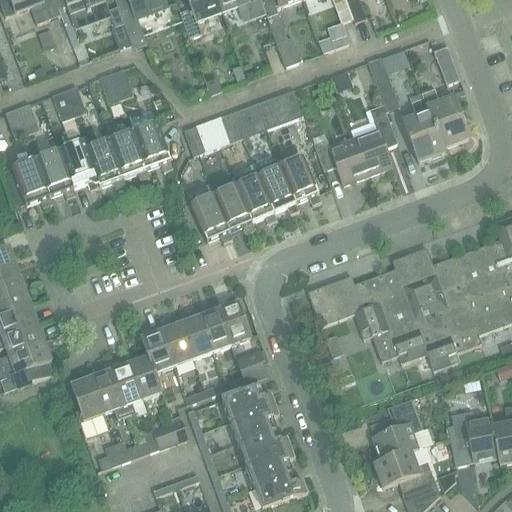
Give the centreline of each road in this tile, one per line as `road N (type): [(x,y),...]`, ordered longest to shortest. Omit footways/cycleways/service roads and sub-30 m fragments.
road 1 (unknown): [(459,24),(198,121),(184,120),(118,51),(0,90)]
road 2 (residential): [(259,286),(511,185)]
road 3 (residential): [(330,511),(259,286)]
road 4 (residential): [(259,286),(222,256),(152,277),(125,272),(100,250),(84,214)]
road 5 (residential): [(511,168),(451,0)]
